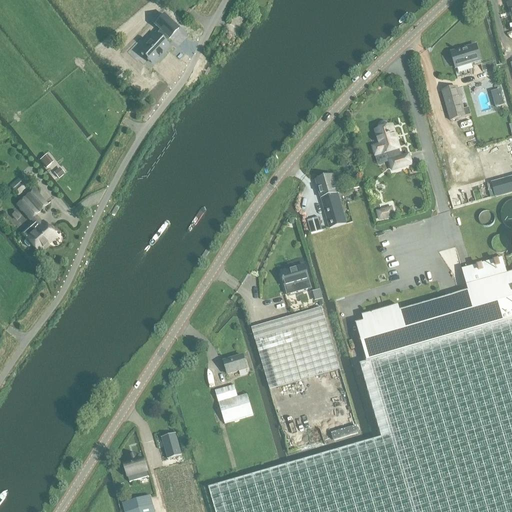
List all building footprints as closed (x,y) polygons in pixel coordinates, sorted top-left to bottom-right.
[(155,35),(139,52),(143,57),(146,60),(147,60),(151,64),(158,57),(159,58),(159,57),(158,57),(161,54),(161,55),(162,54),(161,54),(168,46),(164,43),(168,39),(169,39),(178,29),(163,16),(154,26),(160,31),(156,35),(155,35)] [(457,70),(480,63),(475,46),(452,53),(457,70)] [(464,110),(458,88),(442,92),(451,121),(471,115),(469,108),(464,110)] [(380,145),(373,147),(375,156),(387,153),(389,161),(401,157),(399,150),(393,126),(389,127),(388,125),(387,123),(385,123),(383,123),(382,123),(379,124),(378,125),(378,128),(378,130),(376,131),(380,145)] [(47,155),(40,160),(46,168),(53,163),(47,155)] [(401,157),(389,161),(392,171),(412,166),(409,155),(401,157)] [(59,168),(54,173),(58,179),(64,174),(59,168)] [(316,181),(330,229),(347,224),(333,176),(316,181)] [(17,195),(26,188),(18,180),(10,187),(17,195)] [(18,207),(19,208),(19,209),(21,211),(22,211),(28,217),(28,218),(30,221),(31,220),(34,223),(22,234),(26,239),(24,241),(24,243),(24,244),(27,247),(28,248),(30,247),(32,245),(39,253),(55,239),(59,244),(60,244),(51,234),(52,232),(53,231),(49,227),(48,227),(46,229),(40,222),(39,223),(34,217),(47,206),(33,191),(27,196),(29,198),(18,207)] [(391,208),(376,212),(379,221),(394,217),(391,208)] [(319,218),(308,221),(312,234),(322,230),(319,218)] [(363,322),(356,324),(367,363),(511,321),(511,272),(507,274),(502,258),(461,270),(466,286),(468,292),(400,312),(398,306),(362,316),(363,322)] [(305,267),(281,273),(288,296),(311,289),(305,267)] [(321,309),(252,329),(255,342),(270,391),(340,370),(325,321),(321,309)] [(215,511),(511,511),(511,321),(367,363),(360,365),(382,439),(209,489),(215,511)] [(228,376),(247,371),(243,357),(224,362),(228,376)] [(238,398),(234,386),(215,392),(219,404),(225,425),(253,416),(247,395),(238,398)] [(174,440),(160,444),(166,466),(180,464),(174,440)] [(143,481),(142,475),(147,473),(142,456),(131,459),(132,463),(124,465),(128,479),(128,478),(130,484),(143,481)]
